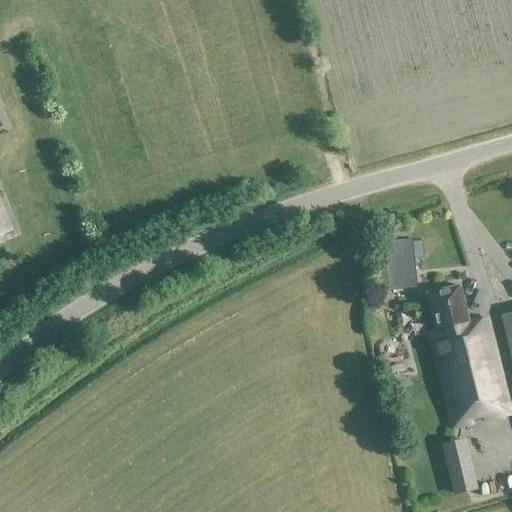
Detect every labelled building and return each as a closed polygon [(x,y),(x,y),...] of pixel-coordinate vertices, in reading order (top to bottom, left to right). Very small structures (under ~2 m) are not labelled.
[(0,208),(0,235),(9,231),(0,208)] [(415,288),(410,241),(384,243),(388,291),(415,288)] [(457,286),(424,295),(434,331),(428,332),(454,429),(472,424),(470,419),(481,417),(482,422),(509,415),(484,319),(467,324),(457,286)] [(423,310),(412,313),(414,321),(425,318),(423,310)] [(511,311),(500,315),(511,364),(511,311)]
